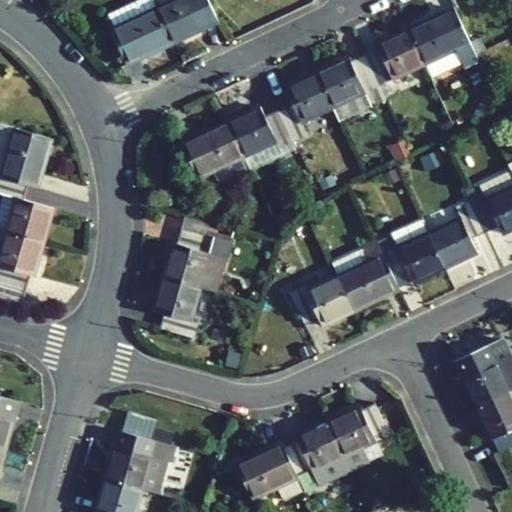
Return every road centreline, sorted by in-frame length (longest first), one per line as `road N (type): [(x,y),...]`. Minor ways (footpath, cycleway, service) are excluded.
road 1 (residential): [(394,340),(262,395),(87,354)]
road 2 (residential): [(96,124),(364,0)]
road 3 (residential): [(87,354),(114,235),(96,124)]
road 4 (residential): [(394,340),(473,511)]
road 5 (residential): [(40,511),(87,354)]
road 6 (residential): [(96,124),(62,63),(0,7)]
road 7 (residential): [(511,284),(394,340)]
